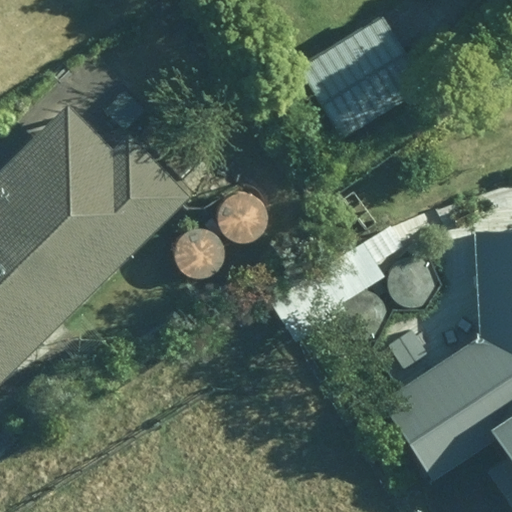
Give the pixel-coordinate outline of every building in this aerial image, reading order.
[(297,70),(327,119),(402,72),(372,24),(297,70)] [(0,382),(185,190),(127,129),(105,152),(55,104),(0,161),(0,382)] [(159,244),(190,289),(275,229),(244,185),(159,244)] [(511,228),(474,228),(475,345),(381,411),(436,488),(491,449),(511,478),(511,228)] [(268,297),(294,342),(383,290),(358,245),(268,297)] [(431,265),(390,262),(387,307),(428,310),(431,265)]
